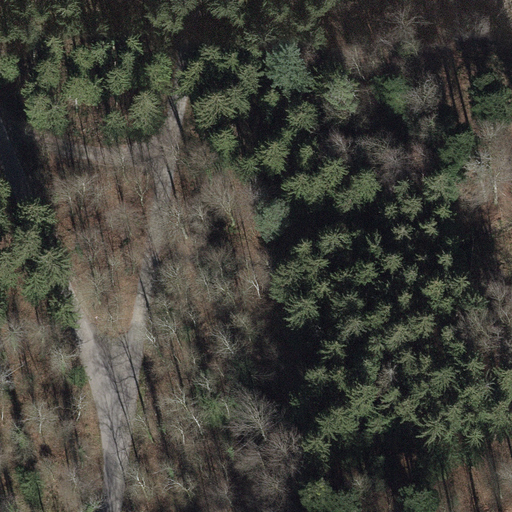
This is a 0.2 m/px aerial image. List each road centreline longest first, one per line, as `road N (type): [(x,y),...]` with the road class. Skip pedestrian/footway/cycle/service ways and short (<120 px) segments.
road 1 (unclassified): [(120,440),(159,263),(195,0)]
road 2 (unclassified): [(0,133),(120,440)]
